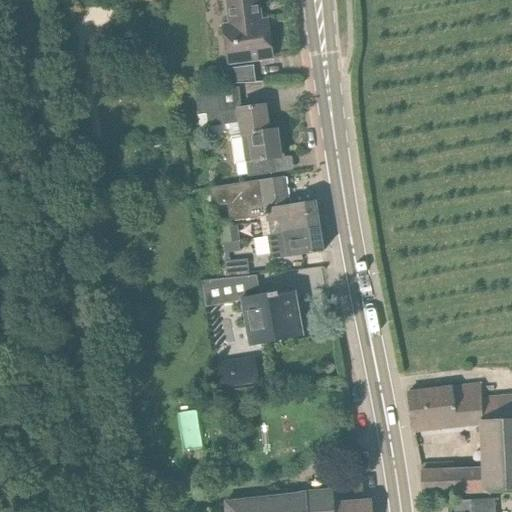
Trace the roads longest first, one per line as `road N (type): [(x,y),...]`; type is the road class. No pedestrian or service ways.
road 1 (secondary): [(400,511),(334,139)]
road 2 (secondary): [(308,0),(334,139)]
road 3 (secondary): [(334,139),(328,0)]
